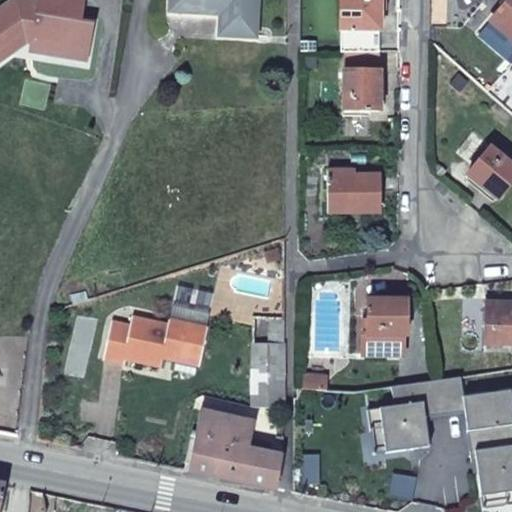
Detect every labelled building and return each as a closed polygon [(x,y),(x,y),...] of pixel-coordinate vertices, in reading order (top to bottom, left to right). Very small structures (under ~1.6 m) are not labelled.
[(82,22),(85,0),(41,0),(41,3),(20,0),(18,0),(0,13),(0,64),(28,44),(29,39),(35,40),(34,52),(52,55),(53,44),(91,50),(95,24),(82,22)] [(174,0),(174,11),(225,15),(236,16),(235,35),(258,36),(260,0),(174,0)] [(340,0),(340,30),(342,30),(378,30),(380,30),(380,0),(340,0)] [(511,0),(510,0),(493,21),(511,37),(511,0)] [(225,15),(224,35),(235,35),(236,16),(225,15)] [(378,30),(342,30),(341,52),(378,52),(378,30)] [(89,61),(91,50),(53,44),(52,55),(89,61)] [(343,71),(343,110),(378,110),(379,72),(343,71)] [(511,167),(491,150),(469,176),(498,199),(511,180),(511,167)] [(328,213),(373,212),(373,196),(379,196),(379,176),(328,171),(328,213)] [(0,282),(14,283),(15,280),(15,251),(0,250),(0,282)] [(398,352),(399,337),(403,337),(406,337),(407,300),(368,299),(366,351),(398,352)] [(485,299),(485,329),(491,329),(491,345),(511,344),(511,302),(495,302),(495,299),(485,299)] [(131,324),(113,319),(104,358),(125,364),(126,357),(162,366),(165,352),(178,355),(177,361),(199,366),(211,313),(173,305),(169,323),(133,315),(131,324)] [(254,318),(255,407),(288,410),(288,319),(254,318)] [(327,377),(305,376),(304,389),(326,391),(327,377)] [(392,387),(395,407),(423,403),(425,418),(465,413),(464,398),(461,378),(392,387)] [(511,399),(511,392),(464,398),(465,413),(468,433),(511,426),(511,399)] [(395,407),(368,411),(370,432),(383,431),(386,454),(429,448),(425,418),(423,403),(395,407)] [(204,410),(199,427),(189,471),(278,490),(284,456),(251,449),(258,422),(204,410)] [(511,426),(468,433),(472,462),(476,462),(481,498),(504,494),(505,507),(511,506),(511,426)] [(383,431),(370,432),(374,455),(386,454),(383,431)] [(504,494),(481,498),(482,510),(505,507),(504,494)]
